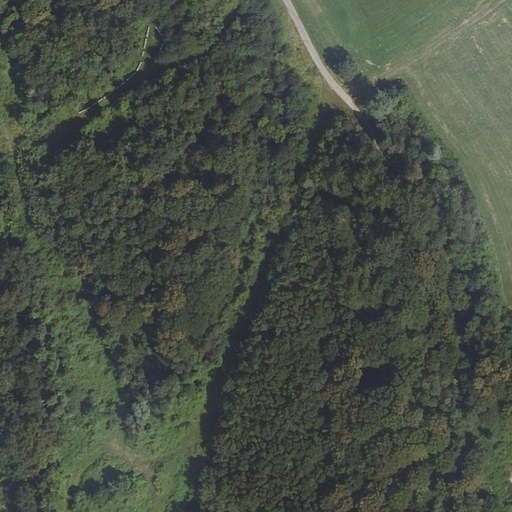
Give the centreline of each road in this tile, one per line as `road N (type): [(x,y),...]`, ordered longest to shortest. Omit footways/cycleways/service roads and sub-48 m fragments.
road 1 (track): [(209,422),(338,96),(392,72),(498,0)]
road 2 (track): [(376,144),(355,107),(322,75),(283,0)]
